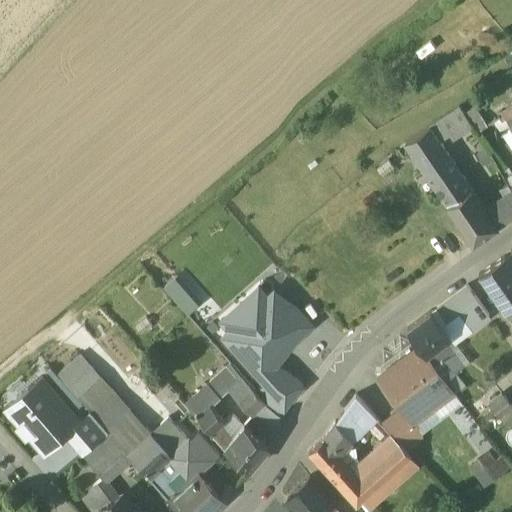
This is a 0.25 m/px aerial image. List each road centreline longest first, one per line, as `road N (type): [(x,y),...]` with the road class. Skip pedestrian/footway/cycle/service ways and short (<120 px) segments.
road 1 (track): [(423,0),(74,302)]
road 2 (residential): [(235,511),(381,325),(511,237)]
